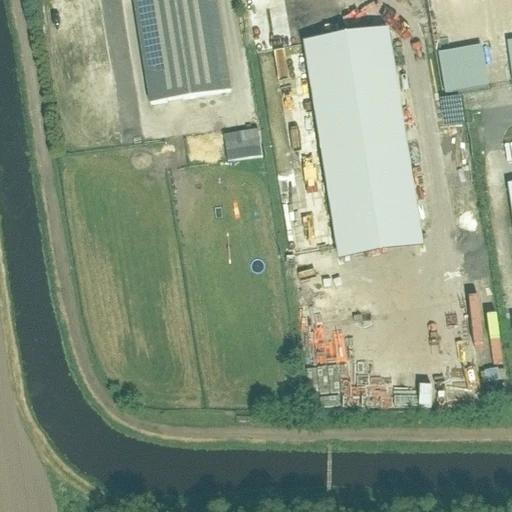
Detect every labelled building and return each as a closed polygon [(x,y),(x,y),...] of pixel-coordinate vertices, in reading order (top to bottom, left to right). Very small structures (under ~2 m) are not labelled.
[(132,0),(150,107),(230,94),(215,0),(132,0)] [(286,0),(288,27),(310,25),(308,0),(286,0)] [(388,33),(305,46),(337,246),(420,233),(388,33)] [(228,166),(262,160),(258,133),(223,138),(228,166)] [(318,326),(318,369),(336,369),(336,378),(349,378),(349,365),(357,364),(357,326),(318,326)] [(445,350),(445,377),(469,377),(469,350),(445,350)] [(472,396),(471,382),(442,383),(443,406),(483,405),(483,396),(472,396)] [(368,402),(379,402),(379,387),(367,388),(368,402)]
